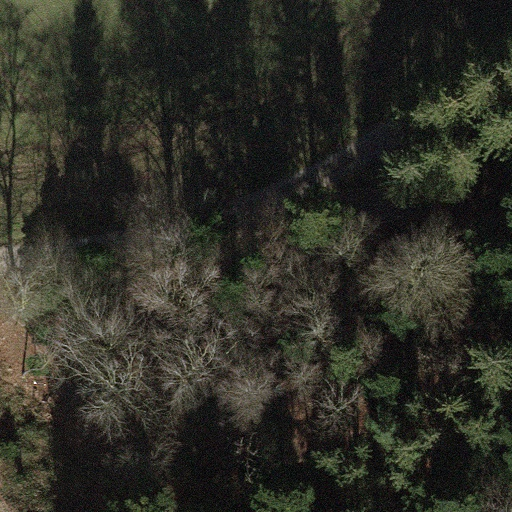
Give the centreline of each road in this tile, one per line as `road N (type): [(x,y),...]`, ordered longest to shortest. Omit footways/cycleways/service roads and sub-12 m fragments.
road 1 (track): [(0,267),(170,228),(311,180),(511,51)]
road 2 (track): [(311,180),(511,241)]
